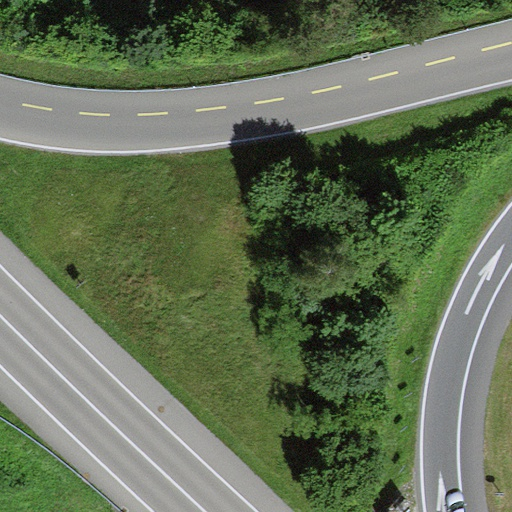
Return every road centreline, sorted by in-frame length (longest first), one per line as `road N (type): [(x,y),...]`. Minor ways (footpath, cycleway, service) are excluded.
road 1 (primary): [(511,62),(266,118),(133,132),(0,118)]
road 2 (trunk): [(445,511),(438,446),(444,381),(471,299),(511,233)]
road 3 (trunk): [(209,511),(0,314)]
